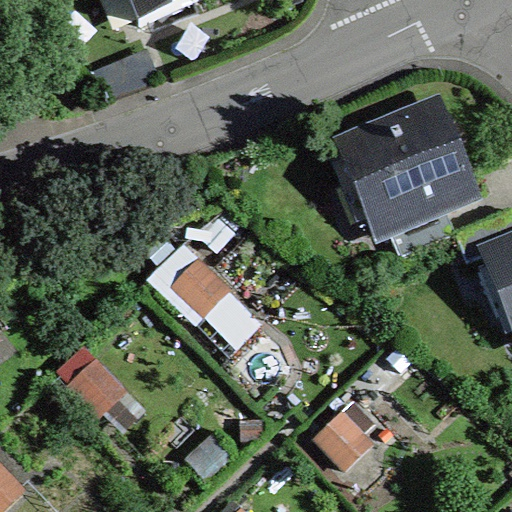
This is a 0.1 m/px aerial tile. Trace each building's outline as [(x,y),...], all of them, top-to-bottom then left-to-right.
[(206,0),(128,0),(139,27),(206,0)] [(17,38),(1,58),(34,84),(50,65),(17,38)] [(342,147),(378,236),(389,231),(443,209),(475,196),(439,108),(342,147)] [(443,209),(389,231),(401,259),(454,237),(443,209)] [(511,217),(510,213),(454,237),(467,265),(486,257),(511,246),(511,217)] [(511,246),(486,257),(511,321),(511,246)] [(189,254),(164,280),(205,319),(230,293),(189,254)] [(97,363),(71,387),(100,419),(126,395),(97,363)] [(353,405),(317,440),(333,456),(359,432),(369,421),(353,405)] [(359,432),(333,456),(346,471),(372,446),(359,432)] [(0,467),(0,487),(10,478),(0,467)] [(0,511),(4,511),(24,493),(10,478),(0,487),(0,511)]
